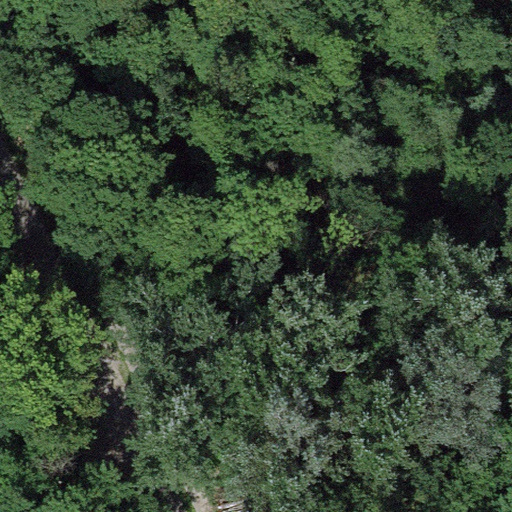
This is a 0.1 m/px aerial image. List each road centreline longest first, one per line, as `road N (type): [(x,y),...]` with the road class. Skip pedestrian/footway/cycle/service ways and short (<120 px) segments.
road 1 (track): [(105,411),(511,205)]
road 2 (track): [(155,511),(0,186)]
